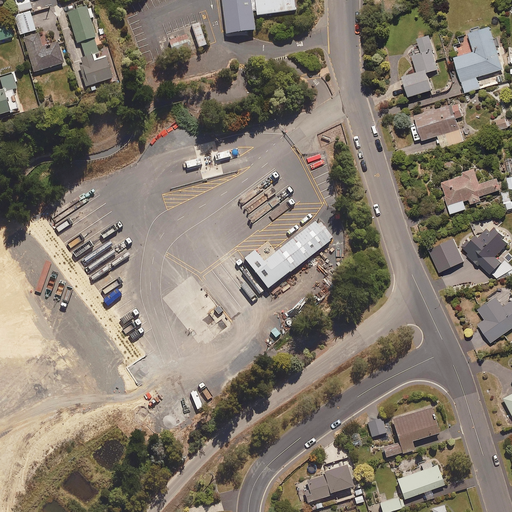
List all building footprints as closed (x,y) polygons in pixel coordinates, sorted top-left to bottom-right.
[(12,0),(16,12),(30,8),(33,7),(30,0),(12,0)] [(257,13),(296,8),(294,0),(222,0),(226,32),(256,28),(254,9),(256,9),(257,13)] [(85,54),(95,51),(99,50),(94,36),(97,35),(91,17),(94,16),(90,4),(68,11),(78,42),(81,40),(85,54)] [(30,8),(16,12),(14,13),(19,33),(36,28),(30,8)] [(0,39),(13,35),(8,20),(0,22),(0,39)] [(199,45),(207,43),(199,21),(192,24),(199,45)] [(475,76),(502,68),(489,24),(467,31),(473,50),(453,56),(464,92),(479,88),(475,76)] [(58,40),(43,44),(39,31),(24,36),(34,70),(65,61),(58,40)] [(169,38),(174,56),(192,51),(187,33),(169,38)] [(411,54),(416,70),(401,74),(406,94),(431,88),(426,71),(437,68),(432,49),(434,49),(430,33),(416,37),(420,51),(411,54)] [(81,68),(87,85),(113,76),(107,55),(97,58),(95,51),(85,54),(80,56),(84,68),(81,68)] [(12,88),(18,86),(14,72),(0,76),(0,77),(3,87),(0,88),(0,113),(18,108),(12,88)] [(455,117),(461,115),(457,101),(413,115),(421,139),(436,134),(441,147),(462,140),(455,117)] [(496,176),(478,182),(473,166),(460,170),(461,173),(439,180),(449,212),(465,208),(462,199),(468,198),(469,203),(480,199),(478,195),(500,188),(496,176)] [(269,289),(335,238),(320,219),(264,262),(256,251),(246,259),(269,289)] [(477,259),(488,273),(491,270),(497,278),(511,269),(511,265),(504,257),(500,262),(494,255),(509,243),(494,226),(488,231),(485,228),(477,235),(476,233),(461,245),(474,261),(477,259)] [(439,271),(463,260),(452,237),(428,247),(439,271)] [(491,341),(511,326),(511,298),(502,306),(495,296),(477,308),(484,318),(477,323),(491,341)] [(511,393),(502,399),(511,417),(511,393)] [(413,440),(440,431),(433,406),(393,418),(401,442),(384,447),(387,457),(415,448),(413,440)] [(372,437),(387,432),(383,417),(367,422),(372,437)] [(438,463),(433,465),(431,460),(422,463),(424,469),(398,478),(405,499),(425,492),(427,499),(435,496),(432,490),(446,484),(438,463)] [(305,490),(308,502),(314,500),(317,509),(323,507),(320,498),(334,494),(333,491),(355,485),(348,463),(325,470),(326,472),(307,478),(310,489),(305,490)] [(356,496),(354,496),(356,504),(365,501),(362,494),(364,493),(362,488),(354,491),(356,496)] [(372,511),(387,511),(403,507),(399,496),(370,506),(372,511)]
